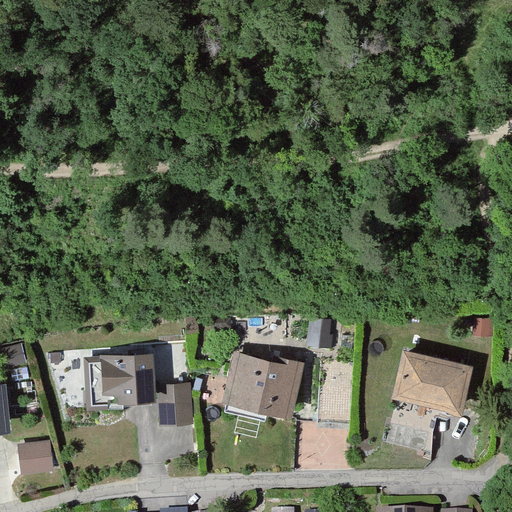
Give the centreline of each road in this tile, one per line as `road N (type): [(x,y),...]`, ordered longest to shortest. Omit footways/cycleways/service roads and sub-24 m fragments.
road 1 (residential): [(484,511),(486,480),(441,479),(93,493),(25,511)]
road 2 (track): [(0,168),(341,156),(485,130)]
road 3 (track): [(486,480),(500,460),(511,295)]
road 4 (track): [(511,287),(483,222),(485,130)]
